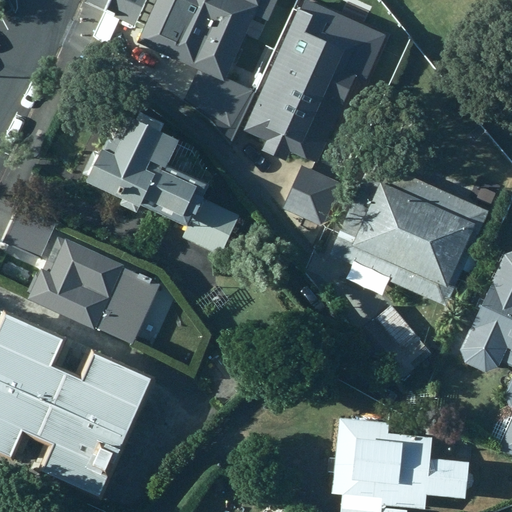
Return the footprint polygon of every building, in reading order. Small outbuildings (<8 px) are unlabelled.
[(132,26),(142,0),(102,0),(98,11),(132,26)] [(266,22),(275,0),(149,0),(131,39),(151,48),(151,51),(189,69),(179,98),(209,119),(228,142),(249,87),(206,71),(208,68),(222,73),(245,14),(266,22)] [(305,0),(297,0),(239,129),(259,138),(254,149),(279,160),(283,149),(312,162),(348,76),(362,83),(382,34),(305,0)] [(84,144),(69,178),(124,204),(124,199),(183,227),(178,237),(213,253),(231,214),(190,194),(196,182),(151,160),(162,136),(111,112),(99,137),(92,134),(87,145),(84,144)] [(483,211),(368,158),(325,254),(442,305),(483,211)] [(338,182),(297,163),(278,208),(319,227),(338,182)] [(0,246),(34,262),(49,231),(13,214),(8,224),(0,240),(0,246)] [(33,266),(21,294),(139,350),(150,328),(119,313),(139,272),(53,231),(36,267),(33,266)] [(511,247),(499,252),(455,349),(460,361),(480,370),(492,366),(495,360),(511,367),(502,392),(507,406),(511,409),(495,446),(511,453),(511,247)] [(420,342),(388,304),(360,326),(391,365),(420,342)] [(51,334),(0,311),(0,452),(10,429),(41,443),(29,468),(89,495),(142,376),(82,349),(69,377),(38,364),(51,334)] [(458,497),(458,487),(460,487),(461,486),(463,486),(464,485),(465,484),(466,483),(466,482),(467,480),(467,479),(467,478),(467,476),(466,475),(466,474),(465,472),(464,472),(463,471),(461,470),(460,470),(461,461),(422,457),(424,437),(383,433),(384,421),(332,417),(324,493),(337,494),(335,511),(402,511),(403,508),(418,509),(420,493),(458,497)]
